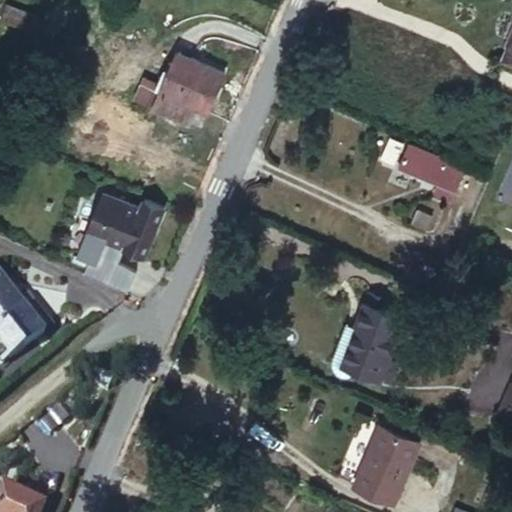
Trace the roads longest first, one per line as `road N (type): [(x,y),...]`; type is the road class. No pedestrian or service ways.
road 1 (residential): [(296,0),(74,511)]
road 2 (unknown): [(0,246),(124,322)]
